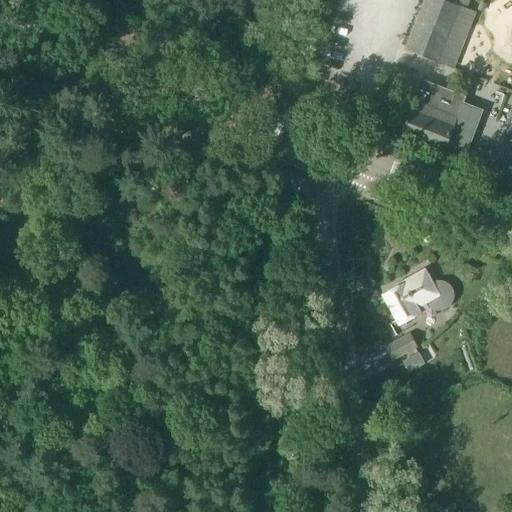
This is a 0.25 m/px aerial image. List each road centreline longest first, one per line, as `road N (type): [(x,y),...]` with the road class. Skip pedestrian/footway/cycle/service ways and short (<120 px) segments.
road 1 (secondary): [(342,156),(0,13)]
road 2 (unclassified): [(368,511),(325,229),(330,178),(342,156)]
road 3 (track): [(0,123),(199,142),(243,156)]
road 4 (secondary): [(511,225),(342,156)]
road 5 (track): [(409,0),(342,156)]
